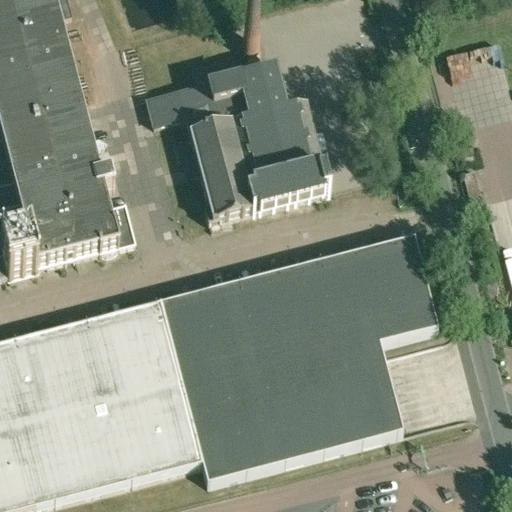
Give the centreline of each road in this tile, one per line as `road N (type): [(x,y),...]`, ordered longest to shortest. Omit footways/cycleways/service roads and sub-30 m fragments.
road 1 (unclassified): [(0,319),(453,195)]
road 2 (unclassified): [(511,421),(453,195)]
road 3 (unclassified): [(453,195),(401,0)]
